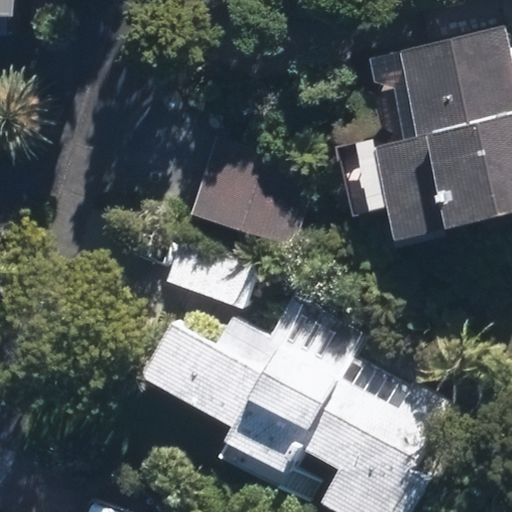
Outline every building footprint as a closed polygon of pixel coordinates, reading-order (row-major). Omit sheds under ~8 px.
[(0,0),(0,28),(33,30),(34,0),(0,0)] [(349,212),(385,206),(389,229),(511,203),(511,43),(509,44),(504,22),(363,51),(382,139),(371,141),(372,146),(338,152),(349,212)] [(316,165),(218,133),(193,207),(291,240),(316,165)] [(264,260),(181,232),(165,280),(249,307),(264,260)] [(346,511),(415,511),(469,412),(358,353),(367,335),(288,293),(267,332),(233,314),(216,344),(169,319),(140,373),(226,419),(211,446),(279,482),(297,448),(336,468),(320,498),(346,511)]
